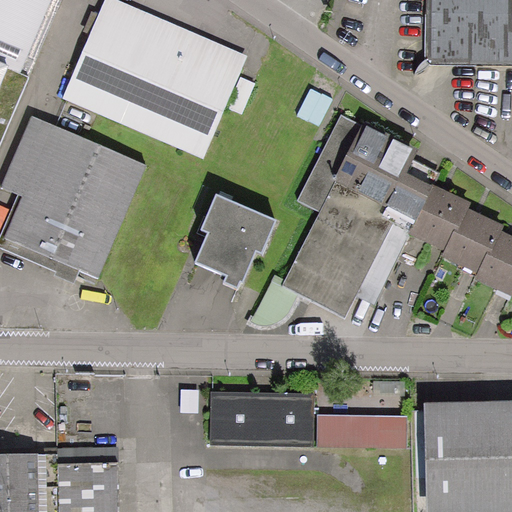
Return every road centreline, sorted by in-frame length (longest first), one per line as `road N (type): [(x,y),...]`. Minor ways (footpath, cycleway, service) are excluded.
road 1 (residential): [(0,340),(511,342)]
road 2 (residential): [(511,169),(266,0)]
